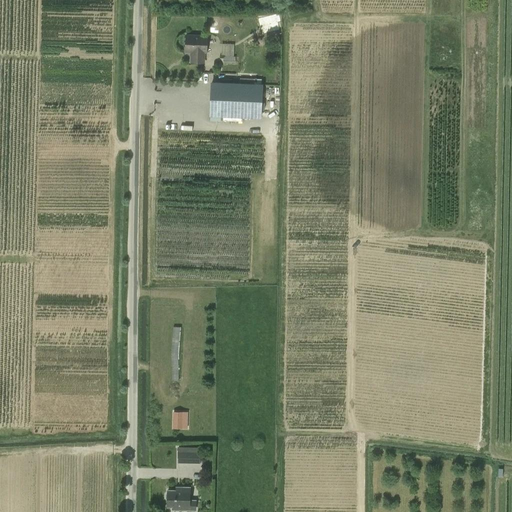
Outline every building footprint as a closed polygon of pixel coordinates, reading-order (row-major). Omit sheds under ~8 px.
[(203,63),(204,53),(206,53),(207,36),(185,36),(185,52),(191,52),(190,63),(203,63)] [(209,115),(260,118),(262,86),(211,84),(209,115)] [(180,326),(173,326),(172,381),(179,381),(180,326)] [(172,428),(183,428),(183,411),(172,411),(172,428)] [(178,463),(200,463),(200,447),(178,447),(178,463)] [(166,492),(165,493),(165,498),(166,499),(166,504),(178,504),(177,508),(194,508),(194,499),(188,499),(188,486),(177,486),(177,489),(166,489),(166,492)]
